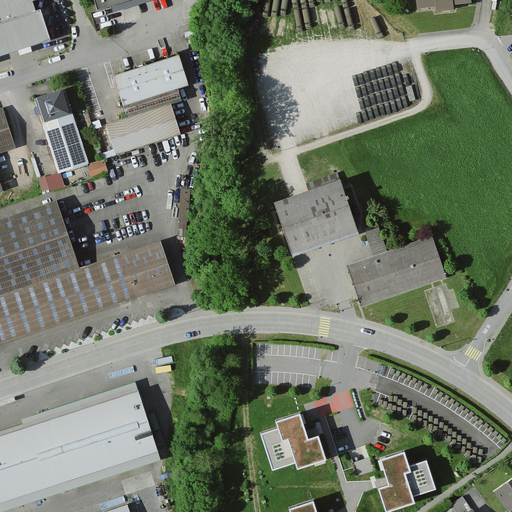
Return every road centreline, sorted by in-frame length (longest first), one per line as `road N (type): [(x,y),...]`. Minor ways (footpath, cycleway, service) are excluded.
road 1 (residential): [(0,392),(137,343),(242,324),(337,329),(459,376)]
road 2 (residential): [(511,85),(485,43),(392,48)]
